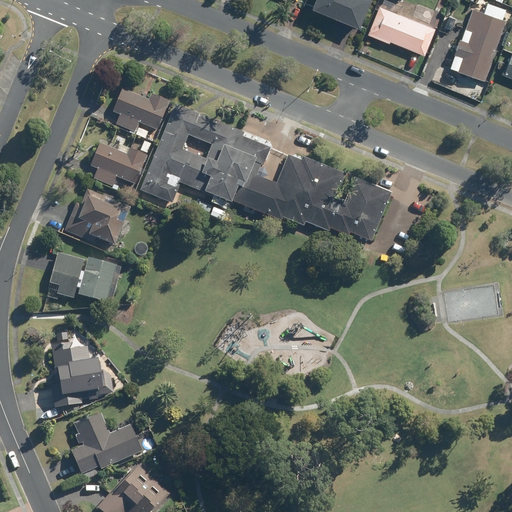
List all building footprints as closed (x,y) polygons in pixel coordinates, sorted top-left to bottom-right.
[(370,0),(315,0),(311,9),(359,29),(370,0)] [(379,7),(378,6),(367,33),(422,56),(433,29),(391,12),(379,7)] [(462,59),(458,71),(484,81),(505,22),(472,10),(465,30),(471,33),(467,43),(459,40),(454,55),(462,59)] [(511,54),(503,75),(511,78),(511,54)] [(130,129),(129,132),(145,138),(148,131),(136,126),(138,121),(157,129),(168,100),(150,92),(148,98),(121,88),(112,111),(120,114),(116,124),(130,129)] [(304,223),(327,233),(328,230),(347,237),(349,233),(370,242),(390,194),(353,179),(343,202),(334,198),(343,176),(301,158),(300,162),(287,157),(275,186),(255,177),(260,165),(262,166),(268,149),(241,138),(242,134),(174,106),(139,191),(171,204),(179,185),(205,195),(206,194),(229,203),(230,202),(280,222),(281,219),(302,227),(304,223)] [(144,141),(141,150),(147,153),(150,143),(144,141)] [(97,168),(93,177),(112,185),(116,175),(135,183),(146,155),(120,144),(117,150),(99,143),(90,165),(97,168)] [(74,205),(64,229),(92,240),(93,239),(111,246),(126,208),(85,191),(79,207),(74,205)] [(200,201),(198,208),(209,212),(211,206),(200,201)] [(82,262),(55,255),(47,284),(58,287),(55,296),(65,298),(63,304),(70,306),(75,290),(77,290),(76,295),(104,303),(106,297),(111,298),(117,279),(111,277),(114,267),(86,259),(82,273),(79,272),(82,262)] [(57,385),(49,387),(52,409),(79,405),(79,402),(86,400),(87,401),(86,398),(95,397),(111,394),(108,376),(103,372),(95,374),(93,361),(86,362),(84,348),(70,351),(69,344),(49,347),(52,369),(55,369),(57,385)] [(99,414),(72,425),(80,444),(81,446),(69,451),(79,475),(97,467),(98,470),(139,453),(128,426),(107,435),(99,414)] [(107,494),(93,509),(96,511),(152,511),(167,496),(135,466),(109,496),(107,494)] [(96,469),(83,474),(86,481),(99,477),(96,469)]
